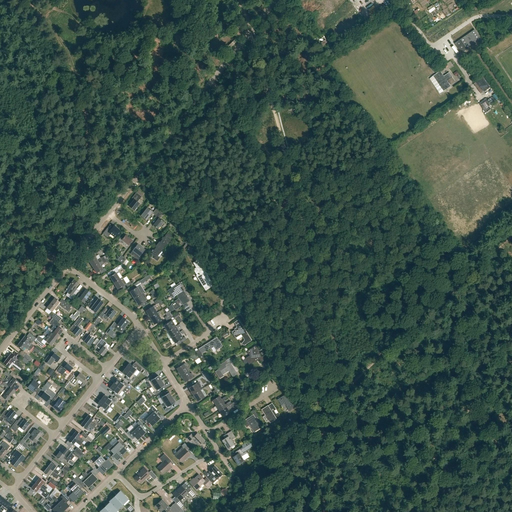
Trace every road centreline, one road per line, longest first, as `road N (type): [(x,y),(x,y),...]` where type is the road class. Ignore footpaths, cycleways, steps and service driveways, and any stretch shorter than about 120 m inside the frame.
road 1 (track): [(305,511),(322,444),(307,253),(244,15)]
road 2 (track): [(215,511),(503,241)]
road 3 (track): [(33,7),(64,48),(86,116),(69,263)]
road 4 (unclassified): [(108,213),(275,0)]
road 5 (track): [(511,448),(408,511)]
